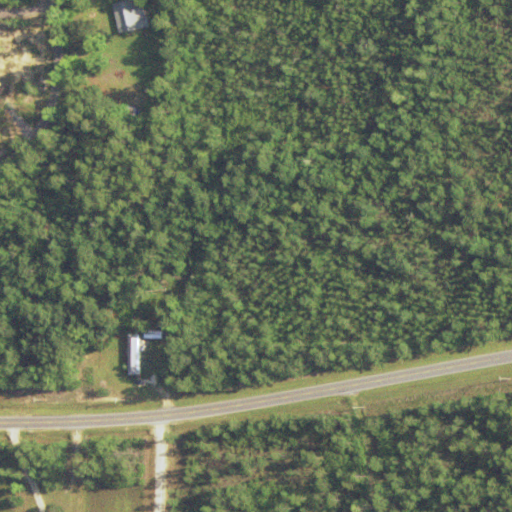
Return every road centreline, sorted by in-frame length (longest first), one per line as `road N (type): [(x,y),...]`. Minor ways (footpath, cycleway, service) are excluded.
road 1 (secondary): [(0,425),(202,415),(511,357)]
road 2 (residential): [(0,179),(45,115),(51,76),(43,0)]
